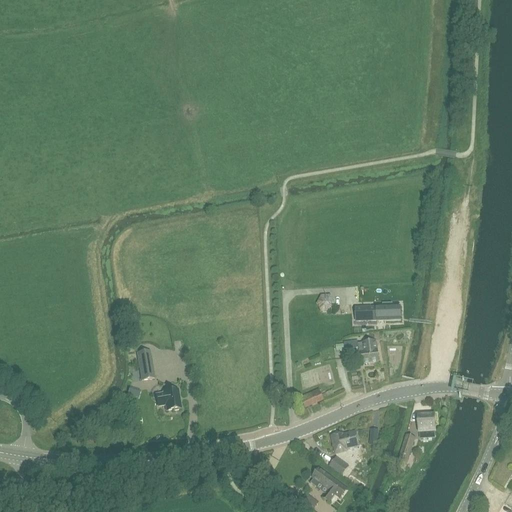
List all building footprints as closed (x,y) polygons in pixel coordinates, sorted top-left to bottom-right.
[(321,313),(330,312),(335,304),(330,296),(320,296),(316,305),(321,313)] [(356,322),(400,320),(399,307),(356,309),(356,322)] [(377,351),(376,351),(371,352),(369,343),(357,345),(358,354),(360,353),(362,365),(379,362),(377,351)] [(155,379),(150,351),(136,353),(141,382),(155,379)] [(166,412),(181,409),(178,390),(163,392),(163,393),(155,394),(157,408),(165,406),(166,412)] [(319,390),(300,398),(305,409),(324,401),(323,398),(333,394),(332,390),(321,395),(319,390)] [(418,416),(419,433),(435,432),(434,415),(418,416)] [(378,431),(371,430),(370,446),(377,447),(378,431)] [(344,435),(343,434),(331,437),(335,455),(347,452),(347,450),(359,447),(355,432),(344,435)] [(397,462),(407,465),(416,438),(405,435),(397,462)] [(328,469),(341,478),(349,467),(336,457),(328,469)] [(313,480),(310,484),(325,495),(323,499),(329,503),(334,496),(335,496),(340,500),(347,490),(319,469),(312,479),(313,480)] [(296,511),(298,511),(297,511),(315,511),(313,510),(319,503),(307,494),(300,503),(302,504),(296,511)] [(497,511),(510,511),(511,509),(511,502),(504,499),(497,511)]
